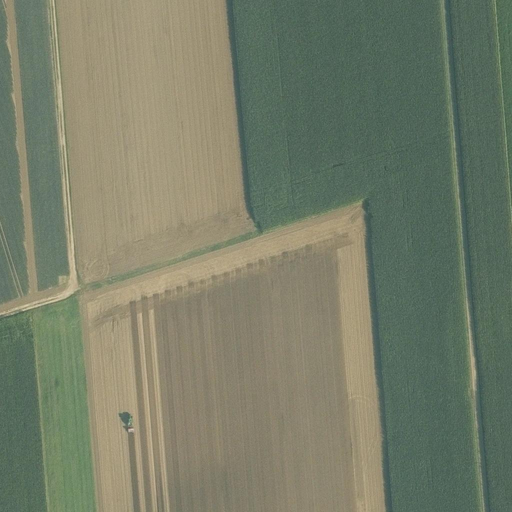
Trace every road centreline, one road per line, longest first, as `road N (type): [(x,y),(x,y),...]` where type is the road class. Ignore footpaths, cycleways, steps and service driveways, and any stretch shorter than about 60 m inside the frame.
road 1 (track): [(485,511),(445,0)]
road 2 (track): [(51,0),(75,291),(0,315)]
road 3 (track): [(75,291),(246,237)]
